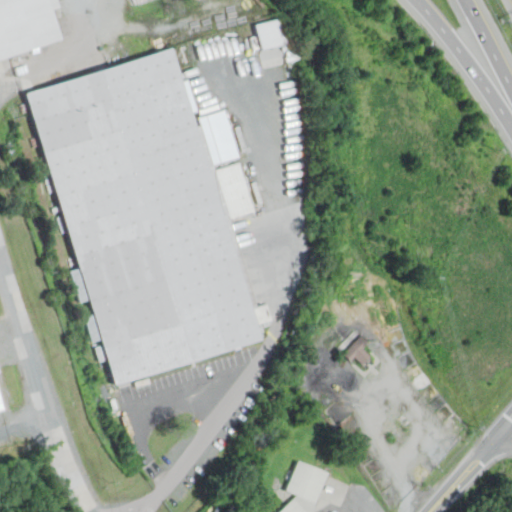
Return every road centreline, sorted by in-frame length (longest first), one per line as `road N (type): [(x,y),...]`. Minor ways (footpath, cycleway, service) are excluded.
road 1 (motorway): [(413,0),(511,124)]
road 2 (tertiary): [(430,511),(511,422)]
